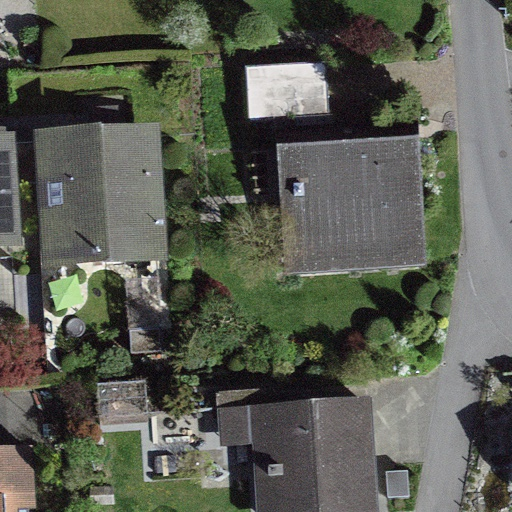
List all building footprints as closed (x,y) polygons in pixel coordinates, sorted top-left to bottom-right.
[(334,74),(265,77),(267,128),(336,125),(334,74)] [(36,183),(38,219),(49,218),(52,262),(125,257),(123,233),(155,231),(149,135),(44,142),(47,183),(36,183)] [(418,142),(303,149),(305,188),(293,189),(295,228),(307,227),(309,265),(413,258),(410,210),(422,209),(418,142)] [(6,144),(0,144),(0,240),(11,240),(6,144)] [(270,390),(218,393),(220,416),(259,413),(265,511),(372,511),(366,404),(271,410),(270,390)] [(0,456),(0,511),(28,511),(25,455),(0,456)]
